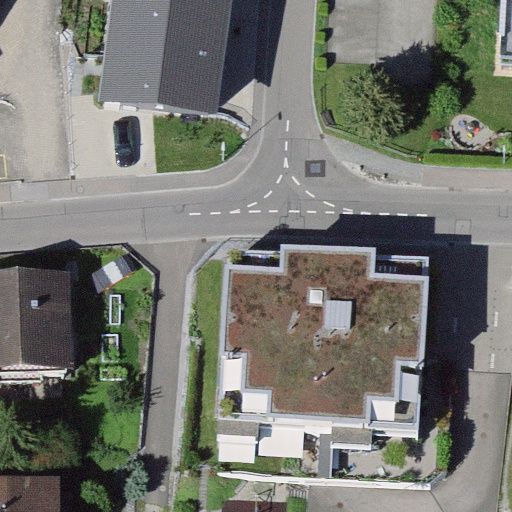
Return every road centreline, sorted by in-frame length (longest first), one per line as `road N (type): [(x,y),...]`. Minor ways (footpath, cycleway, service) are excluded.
road 1 (tertiary): [(287,197),(240,212),(0,230)]
road 2 (tertiary): [(511,219),(349,212),(287,197)]
road 3 (residential): [(293,0),(287,197)]
